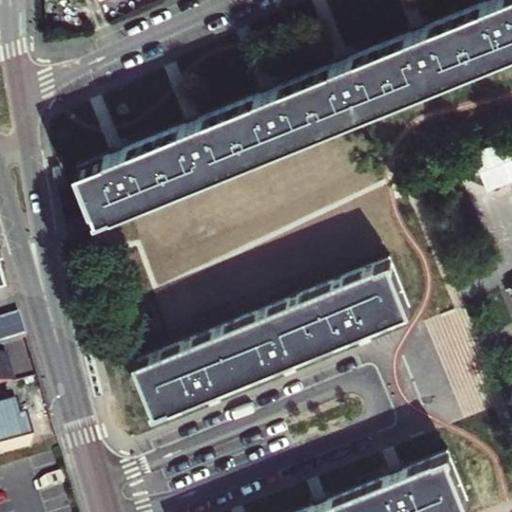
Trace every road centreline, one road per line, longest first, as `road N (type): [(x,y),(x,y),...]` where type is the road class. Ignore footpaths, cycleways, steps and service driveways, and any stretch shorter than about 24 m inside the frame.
road 1 (residential): [(19,95),(230,0)]
road 2 (tertiary): [(106,511),(43,294)]
road 3 (tertiary): [(43,294),(19,95)]
road 4 (tertiary): [(0,175),(43,294)]
